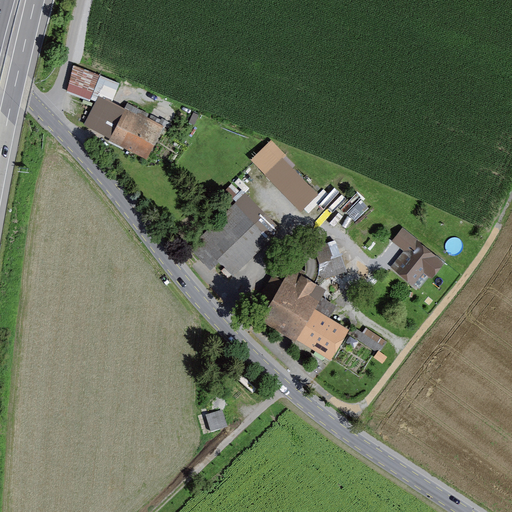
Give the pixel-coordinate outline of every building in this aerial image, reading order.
[(99,95),(83,128),(146,157),(161,125),(99,95)] [(317,194),(282,158),(265,174),(300,210),(317,194)] [(330,218),(345,200),(333,190),(318,208),(330,218)] [(341,206),(349,214),(362,201),(354,193),(341,206)] [(283,232),(247,195),(193,246),(229,284),(283,232)] [(356,221),(360,231),(378,224),(374,214),(356,221)] [(447,262),(405,227),(393,241),(406,252),(390,270),(413,289),(424,277),(430,282),(447,262)] [(346,272),(335,241),(314,248),(320,264),(318,276),(325,279),(346,272)] [(285,264),(254,318),(327,361),(349,324),(331,313),(335,305),(321,296),(326,288),(285,264)] [(367,327),(363,333),(357,329),(353,335),(380,353),(388,341),(367,327)] [(224,411),(206,416),(211,433),(229,428),(224,411)]
